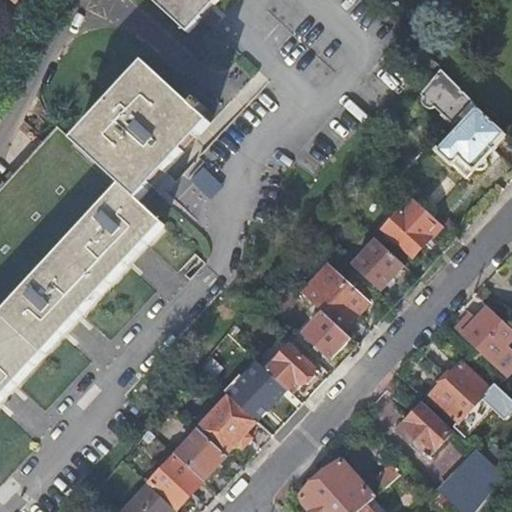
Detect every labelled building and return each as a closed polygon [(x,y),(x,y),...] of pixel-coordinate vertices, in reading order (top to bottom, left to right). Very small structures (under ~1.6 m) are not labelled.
[(149,0),(188,35),(220,0),(149,0)] [(0,317),(0,404),(164,226),(147,209),(139,202),(210,125),(200,116),(206,110),(198,102),(192,108),(146,65),(74,142),(122,186),(59,254),(22,294),(0,317)] [(478,108),(440,70),(422,94),(424,96),(423,97),(423,99),(423,100),(423,101),(423,103),(424,104),(424,105),(425,106),(426,107),(427,108),(429,108),(430,108),(431,108),(433,108),(434,107),(435,107),(458,129),(437,151),(466,179),(471,174),(475,170),(476,170),(477,171),(479,171),(480,171),(481,171),(483,170),(484,169),(485,168),(486,167),(486,166),(487,165),(487,163),(487,162),(486,161),(486,160),(485,159),(506,136),(478,108)] [(442,227),(414,200),(385,232),(413,258),(428,243),(442,227)] [(394,279),(405,267),(377,241),(355,265),(383,291),(394,279)] [(324,315),(342,332),(355,318),(368,305),(328,267),(303,295),(324,315)] [(511,342),(511,330),(489,309),(483,315),(478,321),(464,336),(492,363),(508,377),(511,372),(511,352),(507,348),(511,342)] [(464,336),(478,321),(470,314),(456,329),(464,336)] [(340,350),(350,339),(342,332),(324,315),(305,336),(331,360),(340,350)] [(268,372),(293,396),(305,384),(316,372),(291,347),(268,372)] [(458,422),(459,423),(481,399),(490,390),(462,364),(446,380),(431,397),(458,422)] [(511,401),(495,385),(490,390),(481,399),(493,410),(505,421),(511,413),(511,401)] [(201,432),(226,456),(242,440),(257,424),(232,400),(230,397),(199,430),(201,432)] [(481,399),(459,423),(458,422),(453,428),(465,439),(493,410),(481,399)] [(398,431),(428,459),(453,433),(423,405),(411,418),(398,431)] [(201,432),(176,458),(203,483),(215,470),(227,457),(226,456),(201,432)] [(459,511),(476,511),(505,477),(480,453),(441,494),(459,511)] [(149,487),(175,511),(176,511),(190,498),(203,483),(176,458),(149,487)] [(299,499),(309,511),(359,511),(367,506),(375,498),(342,461),(320,480),(299,499)] [(377,480),(386,489),(401,475),(392,466),(377,480)] [(175,511),(149,487),(125,511),(175,511)]
